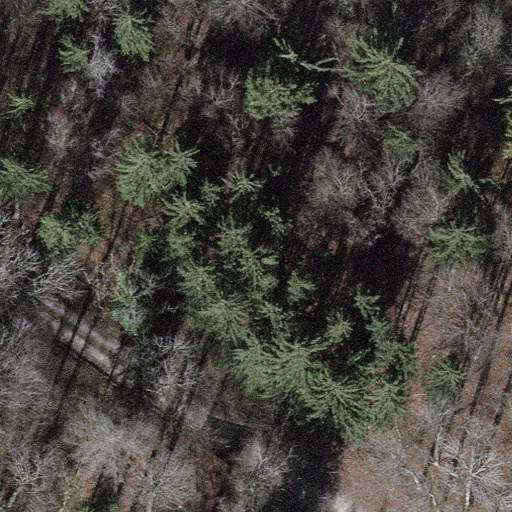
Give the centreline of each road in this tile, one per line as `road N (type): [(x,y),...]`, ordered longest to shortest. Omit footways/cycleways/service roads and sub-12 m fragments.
road 1 (track): [(311,511),(0,155)]
road 2 (track): [(0,322),(275,511)]
